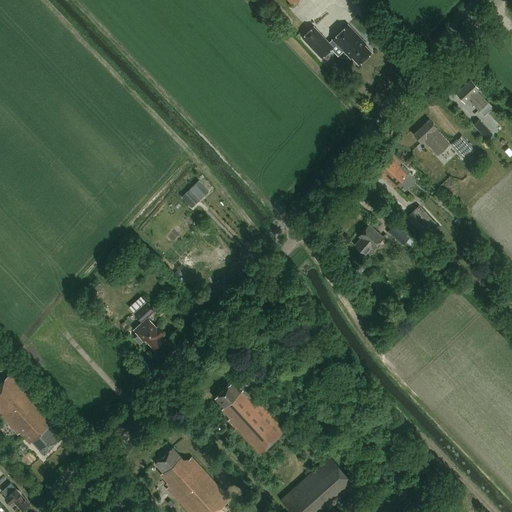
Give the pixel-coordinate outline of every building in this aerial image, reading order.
[(313,26),(302,37),(322,57),(333,46),(332,45),(336,42),(351,57),(352,56),(360,64),(372,52),(365,45),(367,43),(348,23),(332,38),(333,39),(329,42),(313,26)] [(479,88),(471,79),(456,93),(465,102),(468,99),(479,110),(488,102),(477,91),(479,88)] [(437,154),(450,143),(436,128),(437,127),(429,119),(414,133),(421,142),(423,140),(437,154)] [(395,187),(410,172),(392,155),(388,159),(386,158),(375,170),(395,187)] [(208,185),(197,175),(182,191),(193,201),(208,185)] [(423,234),(435,223),(419,205),(407,216),(423,234)] [(205,239),(211,234),(200,222),(195,228),(205,240),(205,239)] [(402,244),(409,236),(394,223),(387,231),(402,244)] [(355,245),(365,254),(372,247),(373,248),(383,237),(369,224),(359,236),(361,238),(355,245)] [(216,231),(207,238),(216,249),(224,243),(216,231)] [(206,243),(193,255),(210,273),(223,261),(217,255),(218,254),(214,250),(213,251),(206,243)] [(176,280),(182,274),(177,270),(172,275),(176,280)] [(154,348),(155,346),(156,346),(157,346),(158,346),(159,345),(159,344),(160,343),(160,342),(161,341),(159,338),(164,333),(157,326),(156,327),(148,317),(153,312),(138,297),(128,306),(142,322),(134,329),(138,334),(135,338),(140,343),(145,338),(154,348)] [(51,416),(51,415),(12,372),(0,382),(0,414),(18,434),(20,432),(30,443),(32,441),(43,452),(60,436),(49,425),(51,423),(51,416)] [(259,455),(285,431),(252,394),(250,396),(243,389),(240,392),(231,382),(215,397),(224,407),(222,409),(230,418),(227,420),(259,455)] [(188,511),(214,511),(230,498),(191,456),(189,458),(183,459),(172,446),(155,462),(163,471),(160,473),(169,483),(167,485),(173,492),(172,494),(188,511)] [(324,511),(355,485),(330,456),(280,499),(291,511),(324,511)] [(27,503),(29,502),(21,493),(21,491),(18,489),(17,489),(16,488),(11,483),(2,491),(6,496),(5,498),(10,503),(14,500),(21,509),(23,508),(25,507),(27,505),(27,503)] [(266,511),(253,498),(237,511),(266,511)]
